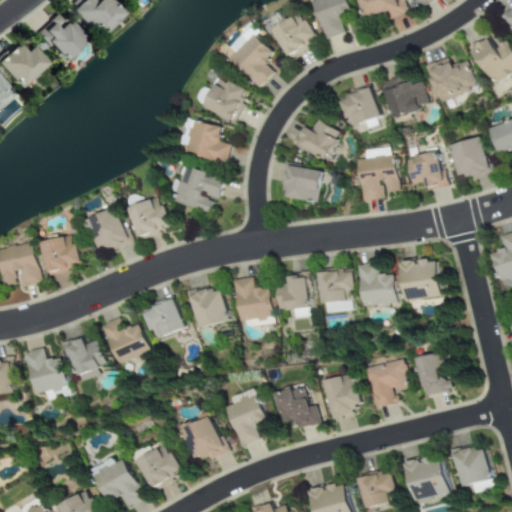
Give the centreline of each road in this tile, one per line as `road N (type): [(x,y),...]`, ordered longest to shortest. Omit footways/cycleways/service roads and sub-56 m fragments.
road 1 (residential): [(0,327),(204,255),(263,241),(389,233),(511,199)]
road 2 (residential): [(481,0),(444,29),(319,77),(294,101),(260,168),(263,241)]
road 3 (residential): [(176,511),(254,472),(502,406)]
road 4 (residential): [(457,219),(511,437)]
